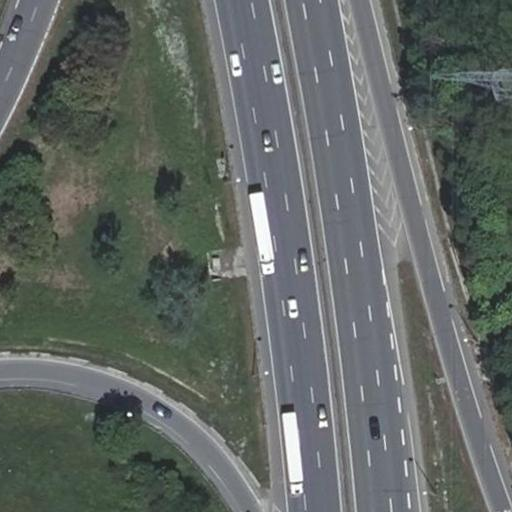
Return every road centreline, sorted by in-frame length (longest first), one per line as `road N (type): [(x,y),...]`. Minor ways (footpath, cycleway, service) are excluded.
road 1 (trunk): [(504,511),(425,258),(359,0)]
road 2 (trunk): [(241,0),(291,273),(315,511)]
road 3 (trunk): [(384,511),(356,268),(311,0)]
road 4 (trunk): [(0,366),(62,370),(163,408),(210,452),(252,511)]
